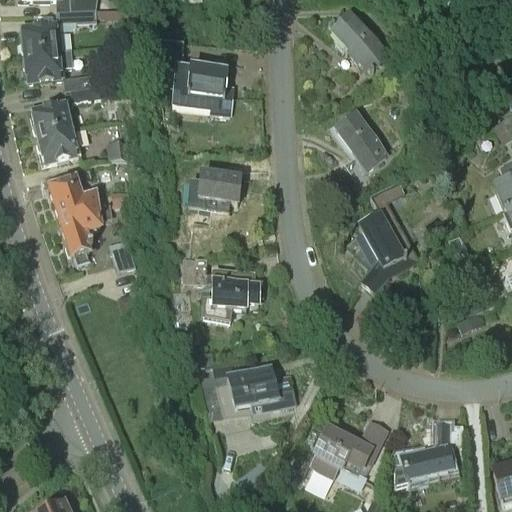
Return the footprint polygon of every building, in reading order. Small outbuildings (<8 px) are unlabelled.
[(67,0),(20,0),(20,6),(55,5),(55,17),(95,16),(124,15),(123,11),(110,11),(110,9),(104,3),(97,3),(97,2),(70,3),(67,0)] [(95,29),(95,16),(55,17),(56,30),(57,29),(57,31),(75,30),(93,29),(95,29)] [(356,89),(367,78),(368,80),(373,75),(371,74),(386,59),(347,19),(328,38),(346,57),(344,59),(335,68),(346,79),(356,89)] [(22,58),(22,60),(58,56),(60,56),(58,38),(57,31),(57,29),(56,30),(19,34),(21,49),(20,50),(21,57),(22,58)] [(181,49),(150,46),(154,71),(175,73),(171,112),(210,115),(209,119),(229,121),(230,103),(223,102),(225,77),(220,77),(221,68),(208,67),(207,76),(179,73),(181,49)] [(63,85),(60,56),(58,56),(22,60),(23,65),(22,66),(22,74),(24,75),(25,90),(63,85)] [(109,76),(123,75),(122,64),(108,65),(109,76)] [(93,82),(88,83),(71,86),(72,96),(94,93),(93,82)] [(98,93),(94,93),(72,96),(69,97),(71,108),(86,105),(86,106),(100,103),(98,93)] [(35,142),(73,134),(66,107),(29,116),(33,131),(32,133),(33,140),(35,141),(35,142)] [(465,108),(459,121),(467,124),(473,111),(465,108)] [(476,110),(470,124),(481,129),(487,114),(476,110)] [(354,121),(334,137),(355,164),(343,172),(360,193),(371,185),(364,176),(385,160),(354,121)] [(73,134),(35,142),(37,147),(35,149),(37,156),(39,157),(42,171),(79,162),(73,134)] [(107,163),(121,162),(127,161),(126,146),(106,147),(107,163)] [(492,190),(503,216),(511,212),(511,167),(499,173),(504,185),(492,190)] [(187,214),(198,215),(209,216),(211,207),(237,210),(239,184),(199,181),(198,190),(190,189),(187,214)] [(47,192),(57,225),(96,212),(94,199),(80,203),(74,183),(47,192)] [(384,195),(369,203),(374,213),(389,205),(384,195)] [(127,197),(122,197),(110,197),(111,209),(123,208),(129,208),(127,197)] [(109,210),(96,212),(57,225),(70,265),(73,264),(76,272),(88,268),(86,260),(88,259),(87,254),(91,253),(90,250),(89,250),(86,238),(99,233),(98,227),(112,225),(109,210)] [(511,212),(503,216),(511,237),(511,212)] [(360,291),(362,293),(373,301),(387,283),(416,266),(388,217),(358,234),(377,268),(360,291)] [(116,278),(133,272),(135,272),(126,245),(107,251),(116,278)] [(448,281),(449,264),(438,264),(438,280),(448,281)] [(211,305),(202,306),(201,325),(228,329),(230,316),(244,317),(245,310),(257,311),(257,291),(252,291),(252,279),(224,279),(212,278),(211,290),(211,305)] [(461,309),(448,314),(452,322),(464,317),(461,309)] [(457,329),(461,340),(480,331),(475,321),(457,329)] [(210,357),(195,359),(188,360),(192,373),(197,372),(214,370),(210,357)] [(226,390),(215,393),(222,421),(267,409),(269,416),(294,410),(287,382),(272,386),(269,375),(259,378),(258,372),(246,375),(248,380),(225,386),(226,390)] [(359,488),(362,481),(384,436),(369,428),(359,450),(326,435),(313,462),(307,474),(332,486),(337,476),(340,478),(359,488)] [(393,479),(393,491),(394,495),(407,491),(406,487),(456,474),(450,453),(447,453),(448,431),(433,431),(433,438),(419,442),(424,459),(400,466),(403,477),(393,479)] [(251,490),(265,477),(259,470),(244,483),(251,490)] [(500,505),(511,501),(511,472),(493,478),(500,505)]
